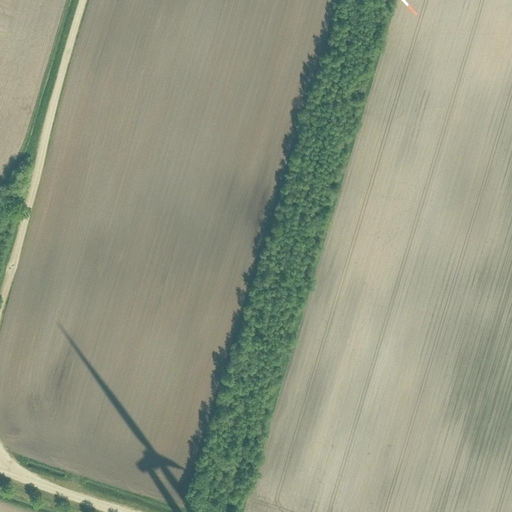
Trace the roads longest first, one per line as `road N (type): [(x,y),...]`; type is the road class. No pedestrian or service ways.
road 1 (track): [(90,0),(0,307)]
road 2 (track): [(125,511),(0,470)]
